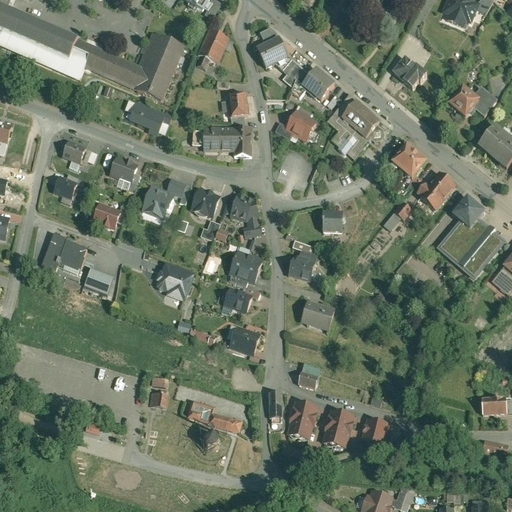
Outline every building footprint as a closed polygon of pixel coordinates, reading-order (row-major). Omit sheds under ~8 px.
[(0,0),(0,48),(80,83),(85,71),(163,105),(186,52),(152,37),(138,69),(79,43),(80,42),(10,11),(14,0),(0,0)] [(181,0),(190,6),(189,8),(196,12),(212,22),(222,7),(213,1),(213,0),(181,0)] [(392,0),(357,0),(352,8),(361,14),(376,24),(392,0)] [(480,5),(467,0),(450,0),(444,16),(448,18),(446,23),(466,30),(468,26),(472,27),(480,5)] [(191,20),(196,12),(189,8),(187,6),(182,14),(191,20)] [(357,19),(361,14),(352,8),(348,13),(357,19)] [(261,36),(265,47),(280,40),(277,36),(270,31),(261,36)] [(229,42),(212,34),(200,58),(201,59),(212,64),(217,66),(229,42)] [(291,62),(280,40),(265,47),(257,52),(268,73),(278,68),(291,62)] [(406,58),(393,75),(414,92),(420,85),(423,87),(431,77),(406,58)] [(212,64),(201,59),(197,69),(207,74),(212,64)] [(278,68),(284,75),(293,64),(291,62),(278,68)] [(284,83),(294,91),(302,71),(293,64),(284,75),(288,78),(284,83)] [(312,79),(302,71),(294,91),(298,86),(303,90),(312,79)] [(337,86),(318,71),(312,79),(303,90),(308,93),(322,105),(337,86)] [(308,93),(298,86),(294,91),(292,96),(301,102),(308,93)] [(113,90),(106,87),(103,95),(110,98),(113,90)] [(465,87),(449,106),(467,121),(476,110),(483,102),(476,97),(465,87)] [(483,102),(476,110),(485,117),(497,103),(482,90),(476,97),(483,102)] [(247,96),(228,98),(230,120),(231,120),(245,119),(249,119),(247,96)] [(381,123),(351,96),(329,122),(327,124),(339,134),(332,142),(339,149),(337,151),(345,158),(347,155),(354,161),(371,141),(374,144),(380,144),(384,139),(384,133),(378,128),(381,123)] [(134,116),(138,106),(129,103),(125,112),(134,116)] [(165,115),(138,104),(138,106),(134,116),(130,124),(149,132),(149,134),(158,137),(165,119),(172,121),(174,115),(166,111),(165,115)] [(287,131),(286,133),(299,140),(307,144),(309,141),(313,133),(318,123),(297,112),(294,119),(292,117),(286,129),(285,130),(287,131)] [(13,124),(0,119),(0,140),(7,143),(13,124)] [(287,131),(285,130),(286,129),(280,126),(275,135),(296,145),(299,140),(286,133),(287,131)] [(511,139),(496,127),(478,148),(507,171),(511,165),(511,139)] [(254,130),(205,130),(205,135),(205,146),(205,153),(216,153),(235,153),(236,158),(254,158),(254,130)] [(200,146),(200,135),(202,135),(202,131),(195,131),(193,146),(200,146)] [(313,133),(309,141),(316,144),(320,137),(313,133)] [(86,147),(68,140),(62,157),(71,160),(69,166),(77,170),(81,163),(86,149),(86,147)] [(409,146),(393,164),(399,169),(414,181),(429,164),(409,146)] [(86,149),(81,163),(86,164),(88,161),(94,163),(97,154),(86,149)] [(116,158),(110,175),(119,179),(131,183),(138,166),(134,165),(134,163),(126,160),(125,162),(116,158)] [(396,172),(399,169),(393,164),(391,167),(396,172)] [(427,204),(435,211),(457,186),(442,173),(429,187),(427,185),(417,196),(421,199),(427,204)] [(78,182),(61,176),(55,192),(62,195),(71,198),(78,182)] [(131,183),(119,179),(116,187),(128,191),(131,183)] [(168,191),(176,194),(182,196),(184,197),(187,187),(188,185),(172,180),(168,191)] [(152,186),(143,211),(167,219),(176,194),(168,191),(152,186)] [(192,188),(187,187),(184,197),(182,196),(180,203),(186,205),(192,188)] [(206,193),(200,190),(192,210),(215,219),(223,199),(216,196),(217,194),(207,190),(206,193)] [(69,204),(71,198),(62,195),(60,200),(69,204)] [(240,218),(240,216),(243,217),(242,219),(246,220),(248,228),(243,229),(244,237),(263,234),(261,225),(258,226),(255,211),(259,211),(257,201),(254,202),(254,201),(248,199),(248,201),(245,201),(246,199),(240,197),(240,199),(237,198),(233,213),(235,214),(234,216),(240,218)] [(487,212),(468,197),(453,215),(460,221),(472,231),(480,221),(487,212)] [(120,209),(100,202),(93,220),(114,228),(118,220),(121,210),(120,209)] [(121,210),(118,220),(123,223),(129,207),(123,204),(120,209),(121,210)] [(411,212),(402,204),(393,213),(394,214),(401,220),(402,222),(411,212)] [(344,214),(324,214),(323,232),(344,233),(344,214)] [(394,214),(383,226),(390,232),(401,220),(394,214)] [(0,239),(5,240),(10,217),(0,215),(0,239)] [(188,222),(182,220),(178,229),(184,231),(188,222)] [(221,225),(211,221),(208,230),(204,229),(201,237),(214,242),(215,238),(219,230),(221,225)] [(507,243),(480,221),(472,231),(460,221),(437,250),(476,281),(507,243)] [(229,234),(219,230),(215,238),(226,243),(229,234)] [(68,238),(55,233),(42,265),(56,271),(58,265),(77,273),(87,247),(67,239),(68,238)] [(259,242),(252,239),(248,248),(256,251),(259,242)] [(302,251),(314,255),(317,249),(295,242),(293,249),(302,251)] [(294,257),(288,276),(310,283),(319,257),(314,255),(302,251),(299,259),(294,257)] [(265,262),(238,252),(230,275),(232,276),(248,282),(256,285),(265,262)] [(410,285),(419,274),(404,261),(394,273),(405,281),(410,285)] [(197,274),(166,263),(163,270),(160,269),(159,271),(156,280),(159,281),(157,288),(168,291),(167,294),(184,301),(185,298),(188,299),(197,274)] [(113,277),(91,267),(85,285),(107,294),(113,277)] [(511,293),(511,274),(505,268),(492,283),(509,297),(511,293)] [(246,287),(248,282),(232,276),(228,285),(231,286),(236,288),(238,284),(246,287)] [(327,279),(320,276),(318,284),(324,286),(327,279)] [(246,287),(238,284),(236,288),(254,295),(260,297),(262,292),(246,287)] [(236,288),(231,286),(223,307),(246,316),(254,295),(236,288)] [(326,294),(324,301),(336,304),(338,298),(326,294)] [(336,311),(308,302),(302,324),(329,333),(336,311)] [(190,323),(179,320),(176,331),(187,334),(190,323)] [(226,337),(232,339),(237,326),(231,324),(226,337)] [(262,333),(237,325),(237,326),(232,339),(230,347),(254,355),(262,333)] [(210,334),(197,329),(194,338),(207,342),(208,341),(210,335),(210,334)] [(216,337),(210,335),(208,341),(214,343),(216,337)] [(302,373),(319,378),(322,370),(304,365),(302,373)] [(302,373),(298,386),(316,391),(319,378),(302,373)] [(168,392),(169,384),(153,381),(152,390),(168,392)] [(284,395),(269,396),(270,421),(272,421),(282,420),(285,420),(284,395)] [(168,400),(152,397),(150,409),(166,412),(168,400)] [(372,398),(370,405),(381,408),(383,401),(372,398)] [(483,400),(483,416),(508,416),(508,399),(483,400)] [(320,408),(296,403),(295,409),(293,409),(289,424),(291,425),(288,436),(312,442),(320,408)] [(406,406),(399,404),(396,412),(404,415),(406,406)] [(215,417),(216,412),(215,412),(194,406),(189,422),(189,423),(209,428),(213,416),(215,417)] [(356,418),(332,411),(330,418),(328,417),(324,433),(326,434),(323,445),(347,451),(356,418)] [(209,428),(209,430),(242,439),(246,426),(224,419),(215,417),(213,416),(209,428)] [(390,427),(369,421),(367,427),(365,427),(363,435),(365,436),(363,444),(374,446),(385,444),(390,427)] [(206,443),(204,445),(204,448),(204,451),(206,454),(208,456),(211,457),(214,457),(217,457),(220,455),(221,452),(222,449),(222,446),(221,443),(219,441),(216,439),(213,439),(210,439),(208,441),(206,443)] [(483,453),(505,458),(507,446),(485,442),(483,453)] [(415,497),(402,494),(397,508),(394,507),(392,511),(410,511),(415,498),(415,497)] [(392,511),(394,507),(395,505),(375,499),(373,505),(367,503),(364,511),(392,511)]
